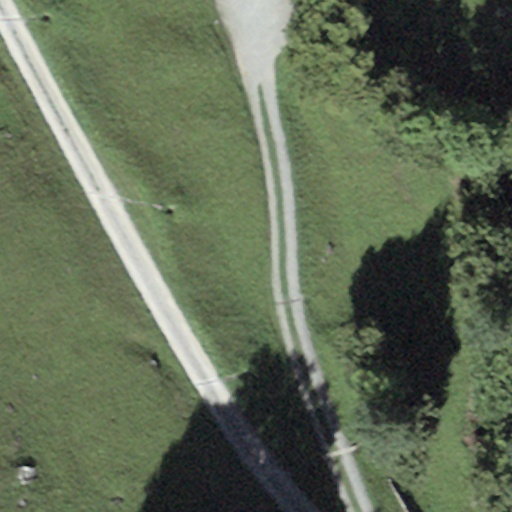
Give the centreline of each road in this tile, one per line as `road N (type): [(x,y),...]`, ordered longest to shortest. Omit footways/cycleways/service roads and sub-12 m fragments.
road 1 (track): [(307,511),(214,396),(0,0)]
road 2 (track): [(358,511),(284,296),(277,186),(240,0)]
